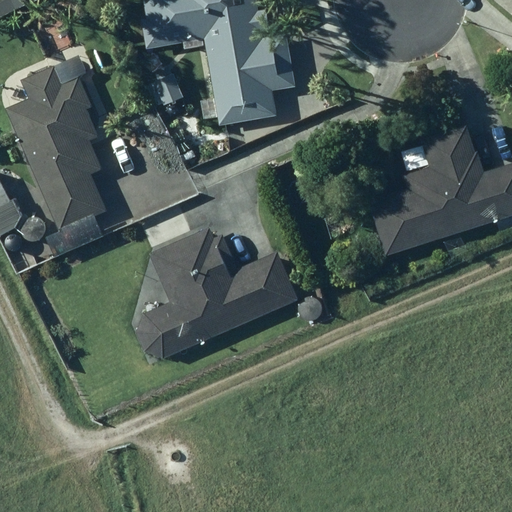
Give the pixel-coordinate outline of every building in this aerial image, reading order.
[(143,0),(144,4),(140,4),(142,21),(138,22),(143,52),(202,43),(212,103),(197,105),(200,123),(214,121),(216,129),(275,120),(271,95),(293,91),(285,39),(261,43),(260,35),(265,34),(261,13),(255,14),(253,0),(143,0)] [(3,111),(55,233),(103,213),(88,178),(98,174),(85,144),(96,140),(84,112),(88,110),(75,80),(84,77),(76,59),(19,83),(26,102),(3,111)] [(153,86),(145,89),(151,103),(159,100),(162,107),(180,100),(170,75),(152,83),(153,86)] [(464,128),(418,143),(427,170),(401,178),(406,193),(365,206),(382,260),(511,217),(511,165),(479,176),(464,128)] [(14,148),(1,153),(6,167),(20,161),(14,148)] [(0,237),(14,231),(20,219),(12,203),(7,205),(0,190),(0,237)] [(361,226),(354,237),(365,244),(372,234),(361,226)] [(146,256),(168,305),(141,317),(133,336),(141,354),(160,361),(166,358),(167,360),(297,302),(276,254),(235,272),(220,238),(212,241),(207,230),(146,256)] [(360,289),(354,274),(343,278),(350,294),(360,289)] [(319,294),(300,304),(310,324),(330,314),(319,294)]
